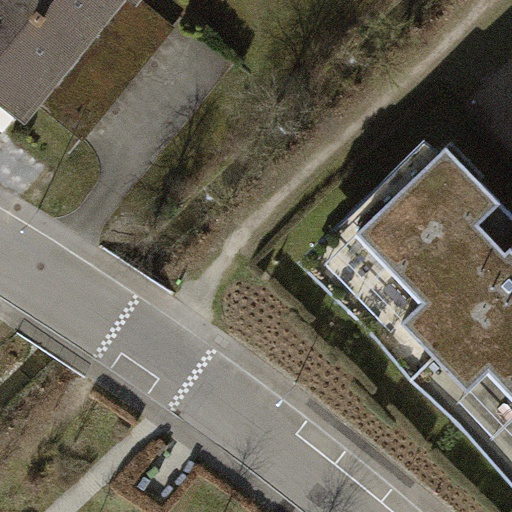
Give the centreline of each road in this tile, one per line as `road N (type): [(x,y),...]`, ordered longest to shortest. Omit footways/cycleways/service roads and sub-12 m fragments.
road 1 (track): [(156,355),(236,237),(487,0)]
road 2 (residential): [(358,511),(156,355),(0,263)]
